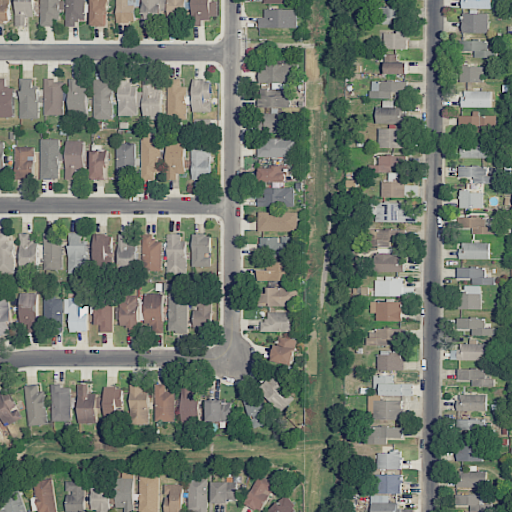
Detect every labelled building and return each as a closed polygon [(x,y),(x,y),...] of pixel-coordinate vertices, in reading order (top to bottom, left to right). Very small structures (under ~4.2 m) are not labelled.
[(0,0),(0,22),(9,23),(9,0),(0,0)] [(34,0),(16,0),(16,26),(27,26),(27,17),(34,17),(34,0)] [(40,0),(41,26),(59,26),(58,0),(40,0)] [(65,0),(67,27),(76,26),(76,20),(86,19),(85,0),(65,0)] [(107,0),(91,0),(91,26),(107,26),(107,0)] [(116,0),(117,23),(135,22),(135,6),(140,6),(139,0),(116,0)] [(159,0),(141,0),(142,27),(160,26),(159,0)] [(185,24),(185,0),(167,0),(167,23),(185,24)] [(211,0),(192,0),(193,26),(202,26),(202,18),(218,18),(217,2),(211,2),(211,0)] [(491,9),(491,0),(462,0),(462,8),(491,9)] [(392,25),(392,18),(403,18),(403,7),(377,7),(376,17),(368,17),(368,24),(392,25)] [(298,28),(298,9),(265,9),(265,18),(259,18),(259,28),(298,28)] [(488,33),(488,14),(463,13),(462,33),(488,33)] [(384,49),(407,49),(407,33),(384,32),(384,49)] [(460,51),(474,51),(474,58),(496,58),(497,50),(488,50),(488,41),(460,40),(460,51)] [(386,74),(408,74),(408,62),(399,61),(399,55),(386,54),(386,74)] [(298,83),(298,65),(263,64),(263,83),(298,83)] [(483,83),(483,66),(460,66),(460,82),(483,83)] [(0,117),(14,117),(14,88),(7,88),(6,78),(0,78),(0,117)] [(39,119),(39,88),(33,88),(34,79),(21,79),(20,118),(39,119)] [(88,86),(80,85),(80,79),(71,79),(70,116),(87,116),(88,86)] [(94,119),(112,120),(113,79),(95,79),(94,119)] [(167,118),(186,119),(187,86),(181,86),(181,79),(169,79),(167,118)] [(161,119),(162,90),(154,89),(154,80),(144,80),(143,119),(161,119)] [(211,112),(211,100),(211,80),(193,80),(193,112),(211,112)] [(64,81),(45,81),(44,115),(63,115),(64,81)] [(119,116),(138,115),(137,107),(143,107),(142,92),(137,92),(137,85),(130,85),(130,81),(118,81),(119,116)] [(407,82),(371,81),(371,98),(392,98),(392,92),(407,92),(407,82)] [(291,89),(259,88),(259,107),(290,108),(291,89)] [(491,107),(491,91),(462,91),(462,107),(491,107)] [(376,107),(376,124),(405,124),(405,107),(394,107),(394,101),(383,101),(383,107),(376,107)] [(294,114),(260,113),(259,132),(294,133),(294,114)] [(458,116),(458,133),(496,134),(496,116),(458,116)] [(404,148),(404,128),(379,128),(379,148),(404,148)] [(151,133),(142,133),(141,180),(154,180),(154,173),(160,173),(160,140),(151,140),(151,133)] [(298,138),(258,139),(258,157),(298,157),(298,138)] [(40,139),(41,179),(60,179),(59,161),(66,160),(66,153),(60,153),(59,139),(40,139)] [(66,179),(77,180),(77,170),(84,170),(85,141),(67,140),(66,179)] [(185,141),(167,142),(167,177),(185,177),(185,141)] [(490,142),(460,142),(460,158),(489,158),(490,142)] [(134,143),(116,143),(116,179),(135,179),(134,143)] [(34,147),(15,147),(16,179),(35,178),(34,147)] [(192,179),(210,180),(211,147),(192,147),(192,179)] [(106,180),(107,151),(91,150),(90,179),(106,180)] [(369,165),(369,172),(391,173),(391,166),(405,166),(405,156),(378,155),(378,165),(369,165)] [(258,167),(259,182),(288,182),(288,166),(258,167)] [(474,184),(496,184),(496,177),(487,176),(487,167),(458,166),(458,177),(474,177),(474,184)] [(404,198),(404,177),(390,177),(390,182),(382,182),(381,198),(404,198)] [(265,188),(265,197),(258,197),(259,207),(295,206),(294,188),(265,188)] [(483,192),(460,191),(459,208),(483,208),(483,192)] [(405,203),(376,202),(376,222),(404,223),(405,203)] [(259,231),(299,231),(299,212),(259,212),(259,231)] [(494,234),(494,227),(485,226),(486,217),(460,217),(460,227),(472,228),(472,234),(494,234)] [(369,247),(390,246),(390,240),(406,240),(406,229),(368,230),(369,247)] [(9,233),(0,232),(0,271),(14,272),(15,241),(9,241),(9,233)] [(30,234),(21,233),(19,271),(38,271),(38,242),(30,242),(30,234)] [(88,243),(82,242),(82,233),(69,233),(69,273),(87,274),(88,243)] [(95,263),(113,263),(112,234),(94,235),(95,263)] [(118,266),(136,267),(137,241),(128,241),(128,235),(119,234),(118,266)] [(167,274),(185,274),(185,234),(168,234),(167,274)] [(211,255),(210,234),(192,235),(193,267),(211,266),(210,255),(211,255)] [(64,236),(45,235),(44,269),(63,270),(64,236)] [(162,241),(153,241),(153,235),(142,235),(142,271),(162,271),(162,241)] [(281,238),(260,238),(260,256),(292,256),(292,237),(281,237),(281,238)] [(489,243),(460,243),(460,259),(490,259),(489,243)] [(405,272),(404,254),(376,254),(376,272),(405,272)] [(258,281),(295,281),(296,263),(267,262),(267,271),(258,271),(258,281)] [(494,285),(494,277),(486,278),(485,267),(457,268),(458,279),(472,278),(472,285),(494,285)] [(375,280),(375,294),(404,294),(404,279),(375,280)] [(464,286),(464,293),(457,293),(456,309),(480,310),(481,286),(464,286)] [(298,287),(267,288),(267,293),(259,293),(259,307),(298,306),(298,287)] [(38,294),(20,293),(19,323),(27,324),(27,332),(38,332),(38,294)] [(188,332),(188,293),(169,294),(170,332),(188,332)] [(164,294),(146,294),(146,302),(140,302),(139,323),(151,323),(151,332),(163,332),(164,294)] [(0,334),(11,334),(9,295),(0,295),(0,334)] [(138,296),(120,297),(120,326),(129,326),(129,333),(139,332),(138,296)] [(212,297),(195,296),(195,308),(194,308),(194,322),(211,322),(212,297)] [(70,332),(89,332),(88,298),(65,298),(65,313),(70,313),(70,332)] [(63,332),(64,299),(45,299),(44,332),(63,332)] [(114,332),(114,300),(95,300),(95,325),(101,324),(101,332),(114,332)] [(403,302),(374,301),(374,321),(403,321),(403,302)] [(297,332),(298,313),(268,312),(268,320),(261,320),(261,332),(297,332)] [(494,336),(494,328),(485,328),(485,318),(457,318),(457,329),(472,329),(472,335),(494,336)] [(389,346),(389,339),(403,339),(403,329),(369,328),(368,345),(389,346)] [(279,346),(274,345),(271,361),(293,365),(298,340),(281,337),(279,346)] [(487,342),(469,342),(469,344),(458,344),(458,360),(487,361),(487,342)] [(379,370),(403,370),(403,351),(379,351),(379,370)] [(472,387),(494,387),(494,379),(485,379),(485,369),(457,369),(457,379),(472,380),(472,387)] [(281,412),(295,400),(273,376),(260,388),(281,412)] [(413,396),(413,384),(394,384),(394,376),(375,376),(374,387),(381,388),(381,395),(413,396)] [(39,392),(38,385),(26,385),(27,425),(47,425),(46,391),(39,392)] [(97,393),(90,393),(90,385),(78,385),(79,423),(97,423),(97,393)] [(148,385),(130,385),(130,424),(147,424),(148,385)] [(175,392),(166,392),(166,385),(155,385),(156,421),(175,421),(175,392)] [(71,421),(71,387),(53,386),(53,421),(71,421)] [(192,387),(182,386),(181,424),(200,425),(200,392),(191,392),(192,387)] [(122,387),(104,388),(105,420),(122,419),(122,387)] [(0,391),(0,416),(5,427),(22,418),(7,388),(0,391)] [(271,422),(259,391),(243,397),(254,429),(271,422)] [(487,411),(487,394),(458,394),(458,411),(487,411)] [(232,400),(207,400),(207,421),(232,421),(232,400)] [(403,400),(376,400),(375,419),(402,420),(403,400)] [(484,431),(484,420),(456,420),(456,431),(484,431)] [(402,427),(373,427),(372,444),(388,444),(388,438),(402,438),(402,427)] [(456,461),(481,461),(482,439),(456,439),(456,461)] [(379,469),(402,469),(402,448),(380,448),(379,469)] [(457,487),(486,488),(486,471),(476,471),(476,469),(457,469),(457,487)] [(134,511),(134,472),(117,472),(118,508),(125,508),(124,511),(134,511)] [(402,475),(375,474),(375,494),(402,494),(402,475)] [(245,504),(260,511),(261,511),(276,483),(259,475),(245,504)] [(159,511),(159,477),(140,477),(140,511),(159,511)] [(57,511),(52,479),(34,482),(38,511),(57,511)] [(207,511),(208,479),(189,479),(188,511),(207,511)] [(85,511),(85,482),(66,481),(66,493),(67,493),(66,511),(85,511)] [(237,503),(238,482),(212,481),(211,502),(237,503)] [(109,511),(108,482),(91,483),(92,511),(109,511)] [(182,511),(183,485),(165,485),(164,511),(182,511)] [(401,511),(402,510),(398,510),(398,502),(389,502),(389,495),(372,495),(371,511),(401,511)] [(484,495),(458,495),(457,506),(469,506),(469,511),(493,511),(493,505),(483,505),(484,495)] [(0,510),(0,511),(27,511),(25,498),(0,502),(0,510)]
